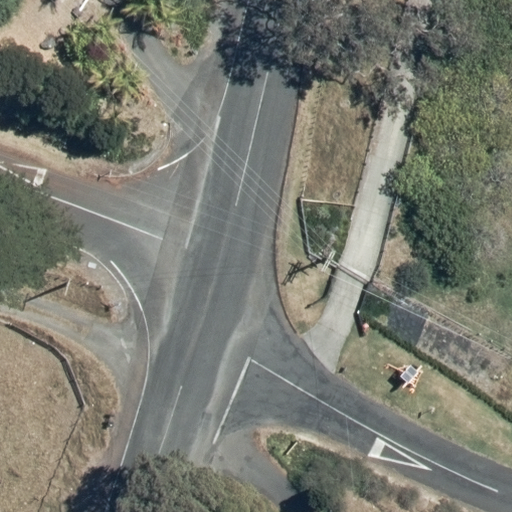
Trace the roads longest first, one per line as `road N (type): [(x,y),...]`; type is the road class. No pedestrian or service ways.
road 1 (residential): [(511,498),(197,339)]
road 2 (unclassified): [(227,260),(282,0)]
road 3 (residential): [(227,260),(0,180)]
road 4 (unclassified): [(139,511),(197,339)]
